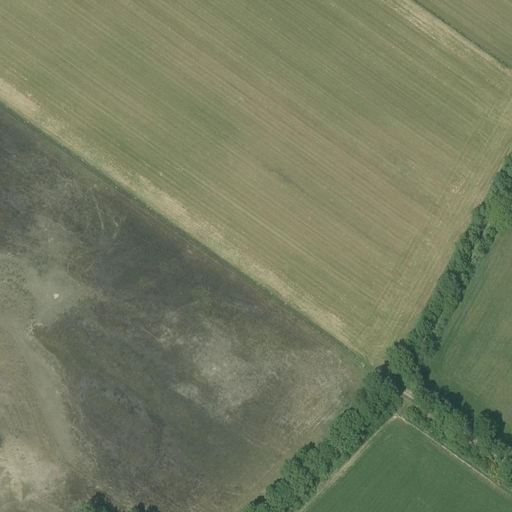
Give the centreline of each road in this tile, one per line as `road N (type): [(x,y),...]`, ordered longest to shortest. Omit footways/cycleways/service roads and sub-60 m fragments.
road 1 (track): [(269,511),(392,383),(511,170)]
road 2 (track): [(511,469),(392,383)]
